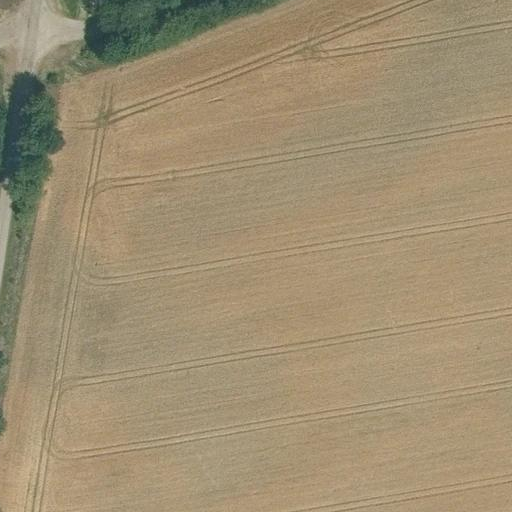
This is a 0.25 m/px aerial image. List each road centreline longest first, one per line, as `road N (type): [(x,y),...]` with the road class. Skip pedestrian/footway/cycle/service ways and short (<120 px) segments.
road 1 (unclassified): [(0,264),(33,40)]
road 2 (unclassified): [(184,0),(107,28),(33,40)]
